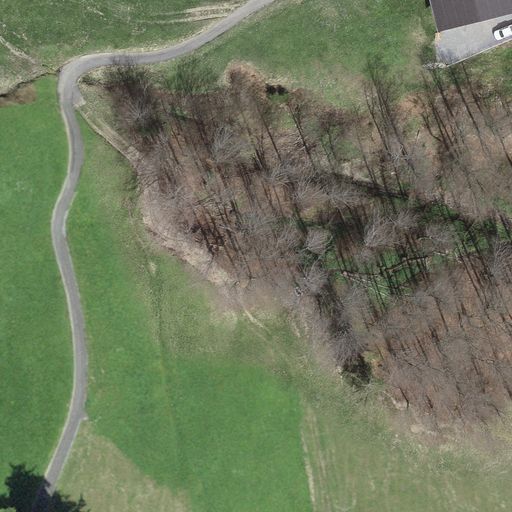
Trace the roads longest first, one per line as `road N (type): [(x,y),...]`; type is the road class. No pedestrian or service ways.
road 1 (unclassified): [(33,511),(80,390),(74,302),(57,238),(77,153),(66,101),(70,69),(179,47),(259,0)]
road 2 (track): [(191,511),(128,155),(66,84)]
